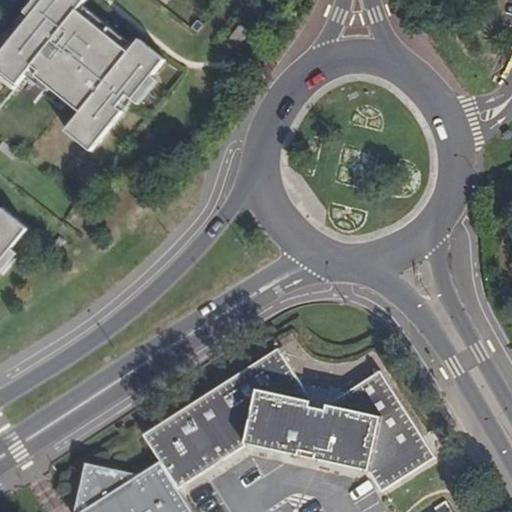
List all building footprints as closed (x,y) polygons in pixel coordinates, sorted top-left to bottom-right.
[(67,131),(92,152),(166,61),(141,41),(130,53),(79,12),(88,0),(47,0),(0,57),(0,70),(19,86),(31,71),(82,113),(67,131)] [(239,36),(231,30),(219,44),(228,51),(239,36)] [(350,147),(338,176),(364,187),(376,159),(350,147)] [(0,266),(29,231),(3,209),(0,212),(0,266)] [(432,461),(435,458),(382,374),(343,398),(303,388),(278,351),(142,439),(160,466),(178,493),(248,448),(369,473),(382,495),(432,461)] [(189,511),(178,493),(160,466),(137,480),(101,471),(82,483),(75,511),(189,511)] [(82,483),(101,471),(85,466),(82,483)] [(436,511),(455,511),(448,501),(435,509),(436,511)]
